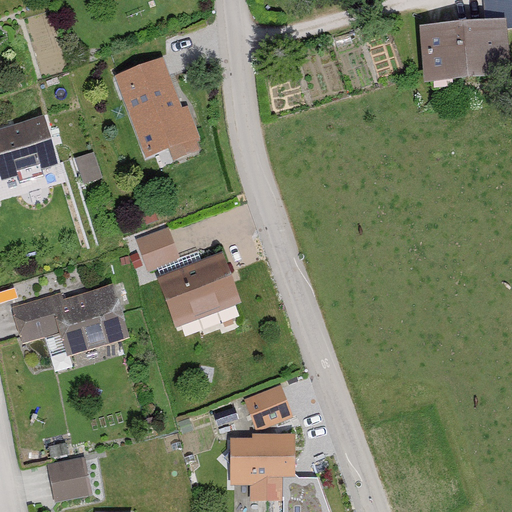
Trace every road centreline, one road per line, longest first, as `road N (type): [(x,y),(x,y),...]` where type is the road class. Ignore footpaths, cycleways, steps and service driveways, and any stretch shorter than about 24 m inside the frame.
road 1 (residential): [(374,511),(264,207),(231,0)]
road 2 (unknown): [(239,65),(388,12),(464,3)]
